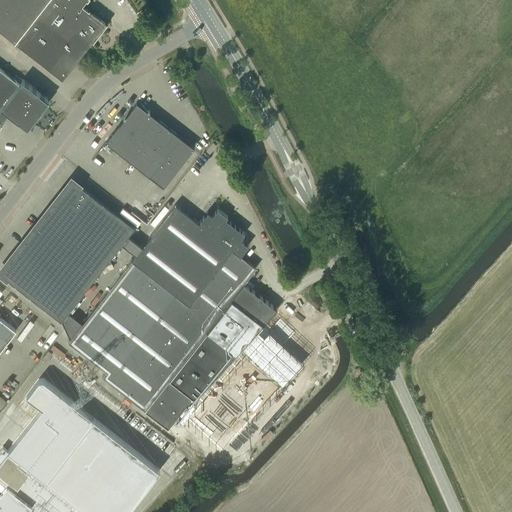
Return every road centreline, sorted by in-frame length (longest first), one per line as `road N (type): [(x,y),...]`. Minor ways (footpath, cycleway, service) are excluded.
road 1 (unclassified): [(453,511),(314,211)]
road 2 (unclassified): [(0,216),(103,85),(212,22)]
road 3 (unclassified): [(279,139),(212,22)]
